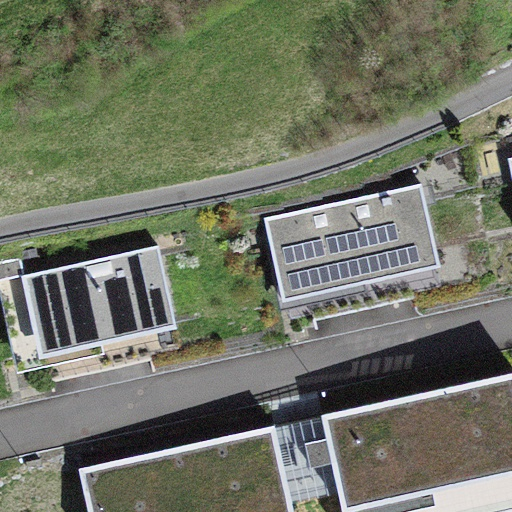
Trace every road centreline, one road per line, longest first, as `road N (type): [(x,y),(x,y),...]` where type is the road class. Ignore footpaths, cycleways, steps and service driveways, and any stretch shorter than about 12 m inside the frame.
road 1 (unclassified): [(511,84),(367,145),(195,194),(0,230)]
road 2 (residential): [(511,327),(0,435)]
